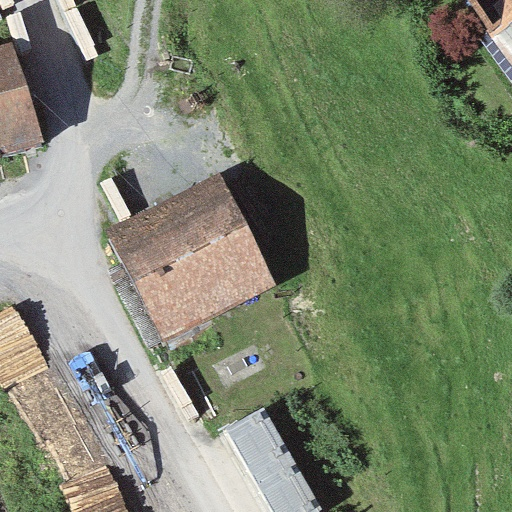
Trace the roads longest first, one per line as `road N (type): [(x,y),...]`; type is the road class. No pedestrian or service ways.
road 1 (track): [(218,511),(108,312),(41,251),(0,250)]
road 2 (track): [(24,0),(82,153),(41,251)]
road 3 (track): [(158,0),(151,89),(82,153)]
